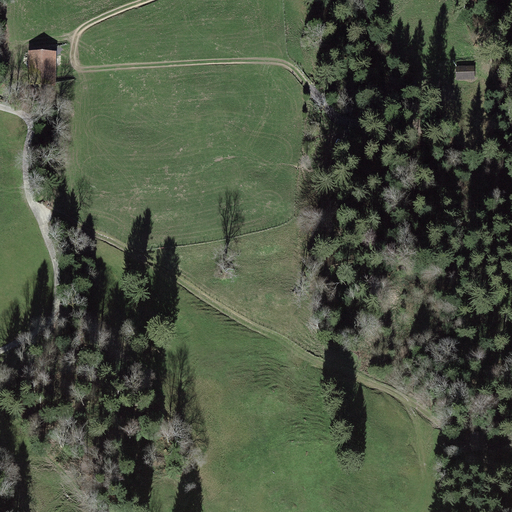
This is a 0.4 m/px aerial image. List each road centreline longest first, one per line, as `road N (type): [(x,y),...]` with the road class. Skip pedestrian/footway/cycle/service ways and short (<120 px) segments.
road 1 (track): [(511,476),(409,400),(45,211),(15,131),(0,115)]
road 2 (track): [(330,104),(294,70),(93,71),(77,60),(79,32),(154,0)]
